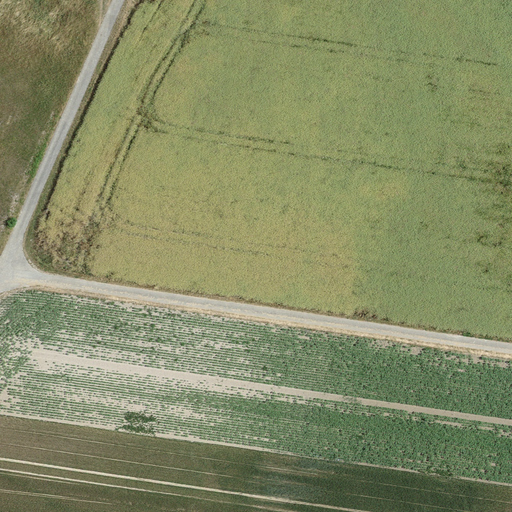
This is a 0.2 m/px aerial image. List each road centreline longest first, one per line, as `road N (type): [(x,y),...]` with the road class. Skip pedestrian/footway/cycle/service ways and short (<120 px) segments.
road 1 (track): [(0,284),(46,279),(511,349)]
road 2 (track): [(12,278),(15,241),(118,0)]
